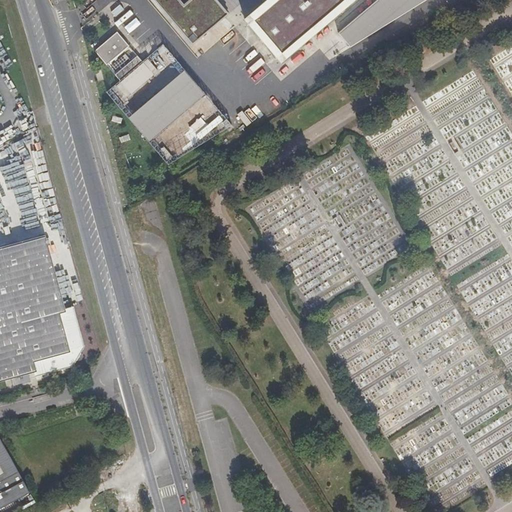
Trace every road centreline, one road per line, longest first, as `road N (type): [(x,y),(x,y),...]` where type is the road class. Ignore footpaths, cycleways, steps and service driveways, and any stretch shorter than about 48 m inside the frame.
road 1 (secondary): [(19,0),(122,375)]
road 2 (secondary): [(143,368),(40,0)]
road 3 (residential): [(0,410),(122,375)]
